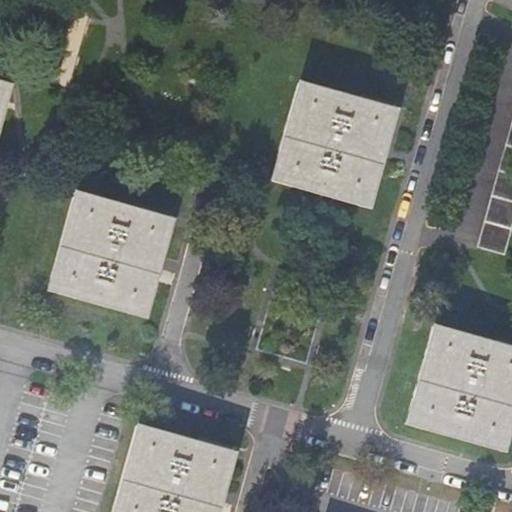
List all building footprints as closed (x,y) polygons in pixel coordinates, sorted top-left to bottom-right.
[(299,84),(273,178),(283,182),(367,206),(389,125),(393,110),(299,84)] [(511,122),(499,169),(477,246),(504,253),(511,224),(511,122)] [(166,233),(170,220),(74,194),(48,288),(56,290),(143,315),(166,233)] [(511,349),(433,327),(408,421),(423,425),(502,447),(511,411),(511,349)] [(137,427),(113,511),(216,511),(227,469),(232,453),(137,427)]
